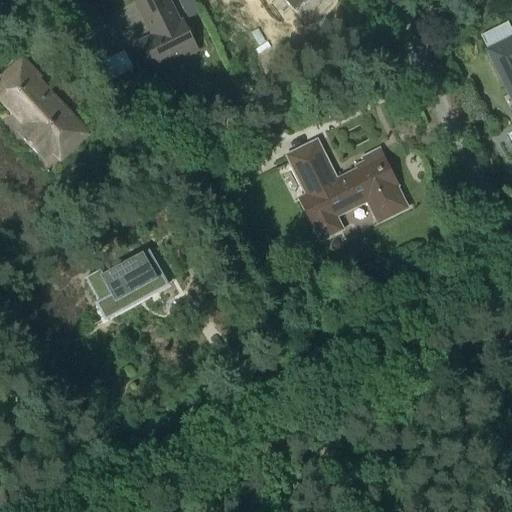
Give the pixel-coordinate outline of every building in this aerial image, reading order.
[(179,25),(166,0),(147,0),(136,6),(149,31),(151,30),(154,37),(140,44),(154,74),(196,53),(182,23),(179,25)] [(195,6),(191,0),(178,0),(188,21),(197,16),(192,7),(195,6)] [(282,0),(291,9),(303,0),(282,0)] [(511,39),(487,52),(485,53),(501,85),(509,82),(511,88),(511,39)] [(0,82),(0,104),(6,111),(6,112),(9,109),(27,129),(18,136),(42,162),(52,153),(60,161),(81,141),(14,69),(0,82)] [(405,210),(394,189),(396,188),(378,152),(362,160),(366,168),(335,184),(315,144),(286,158),(306,198),(298,201),(312,230),(313,229),(320,242),(341,232),(334,219),(366,203),(377,224),(405,210)] [(100,271),(85,280),(106,316),(153,290),(155,294),(167,287),(153,262),(151,263),(146,255),(143,257),(142,257),(104,278),(100,271)]
